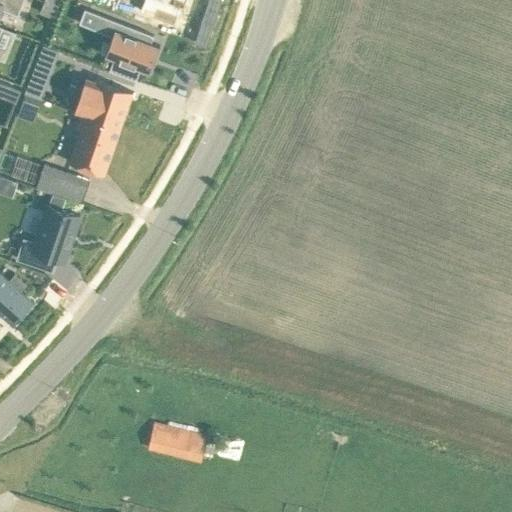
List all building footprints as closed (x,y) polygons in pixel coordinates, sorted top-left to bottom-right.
[(0,0),(0,8),(1,7),(18,15),(19,13),(23,0),(0,0)] [(141,0),(138,8),(172,22),(181,0),(141,0)] [(208,0),(195,41),(206,45),(221,0),(208,0)] [(45,1),(41,10),(54,15),(58,6),(45,1)] [(85,7),(79,22),(94,27),(95,25),(113,32),(112,34),(105,54),(114,57),(116,58),(112,67),(110,67),(109,68),(136,79),(137,77),(135,76),(139,67),(141,68),(146,70),(150,71),(151,68),(159,47),(160,44),(156,42),(151,40),(149,40),(151,35),(153,36),(154,34),(85,7)] [(94,77),(82,112),(119,124),(131,90),(94,77)] [(81,127),(70,161),(104,173),(120,125),(119,124),(82,112),(77,126),(81,127)] [(44,162),(36,185),(59,193),(67,170),(44,162)] [(0,171),(0,185),(11,191),(16,179),(0,171)] [(54,193),(50,204),(61,208),(65,197),(54,193)] [(24,238),(18,257),(53,269),(57,257),(64,259),(80,214),(49,204),(36,242),(24,238)] [(0,312),(0,313),(13,324),(14,323),(12,321),(31,299),(33,301),(34,300),(22,289),(27,283),(15,272),(9,278),(0,269),(0,312)] [(208,435),(154,421),(148,445),(202,459),(208,435)]
